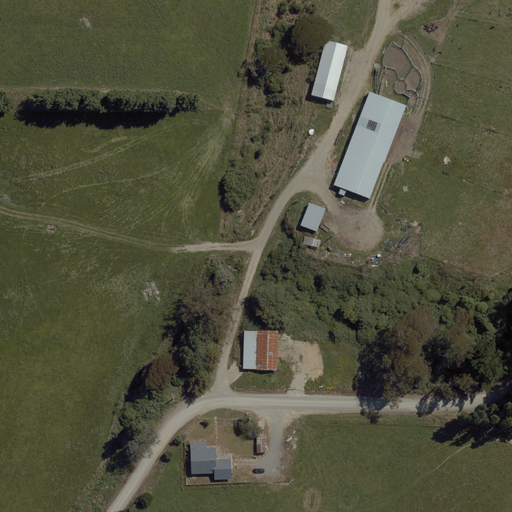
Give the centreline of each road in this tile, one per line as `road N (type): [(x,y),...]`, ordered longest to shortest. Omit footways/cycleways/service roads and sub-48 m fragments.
road 1 (unclassified): [(110,511),(164,430),(193,408),(218,400),(442,408),(511,379)]
road 2 (track): [(218,400),(259,244),(284,194),(313,168),(343,118),(385,0)]
